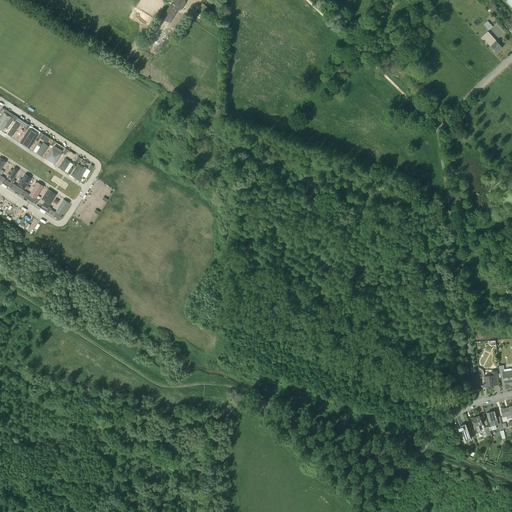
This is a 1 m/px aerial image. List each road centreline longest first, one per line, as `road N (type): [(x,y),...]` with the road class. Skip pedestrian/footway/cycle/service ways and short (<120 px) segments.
road 1 (track): [(417,453),(239,385),(158,385),(11,287)]
road 2 (residential): [(439,130),(477,404)]
road 3 (track): [(306,0),(439,130)]
road 4 (residential): [(0,132),(85,188),(75,204)]
